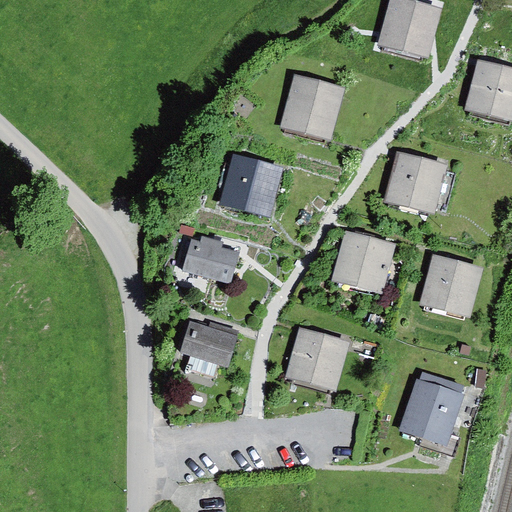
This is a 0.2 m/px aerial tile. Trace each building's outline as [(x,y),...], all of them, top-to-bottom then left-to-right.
[(442,8),(411,0),(389,0),(378,45),(429,58),(442,8)] [(511,72),(477,63),(465,109),(511,120),(511,72)] [(344,90),(291,77),(277,129),(331,142),(344,90)] [(399,151),(385,200),(435,214),(449,165),(399,151)] [(284,169),(229,155),(217,204),(272,218),(284,169)] [(393,245),(344,235),(334,283),(382,294),(393,245)] [(240,251),(190,238),(181,271),(231,284),(240,251)] [(480,269),(428,257),(415,310),(467,323),(480,269)] [(192,320),(180,352),(226,368),(237,335),(192,320)] [(346,347),(295,332),(281,382),(331,397),(346,347)] [(463,394),(417,380),(401,431),(447,445),(463,394)]
